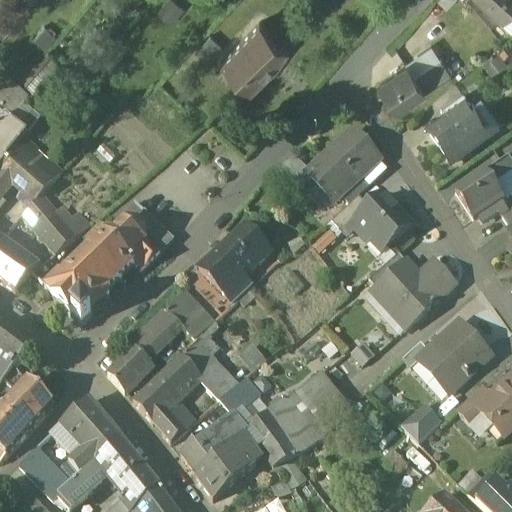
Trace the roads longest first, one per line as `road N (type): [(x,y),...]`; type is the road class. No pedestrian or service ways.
road 1 (residential): [(347,76),(511,319)]
road 2 (residential): [(72,371),(217,220)]
road 3 (residential): [(217,220),(347,76)]
road 4 (residential): [(192,511),(91,390)]
road 5 (residential): [(0,490),(91,390)]
